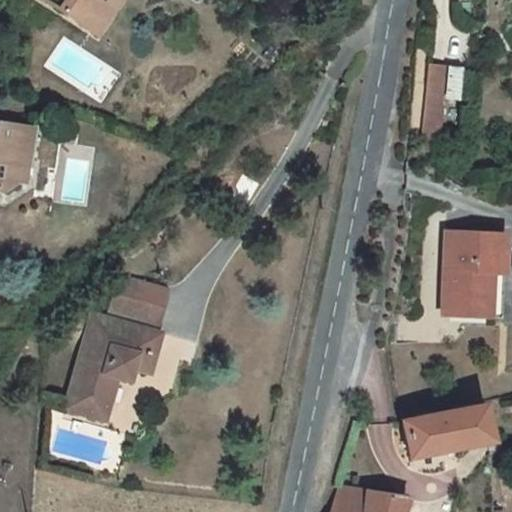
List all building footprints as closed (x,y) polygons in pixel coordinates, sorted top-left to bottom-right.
[(41,0),(42,0),(41,0),(62,0),(56,10),(87,31),(103,5),(96,0),(41,0)] [(96,0),(103,5),(87,31),(96,37),(120,0),(96,0)] [(420,150),(434,152),(445,46),(431,45),(420,150)] [(0,191),(2,192),(15,182),(18,163),(23,163),(26,161),(30,128),(0,124),(0,191)] [(15,182),(23,184),(26,161),(23,163),(18,163),(15,182)] [(443,232),(441,264),(446,264),(446,277),(441,277),(440,302),(486,305),(487,275),(501,276),(502,235),(443,232)] [(486,305),(486,318),(499,319),(501,276),(487,275),(486,305)] [(91,315),(65,409),(105,420),(116,378),(128,381),(131,370),(147,373),(159,334),(116,322),(117,315),(156,326),(166,292),(118,278),(108,312),(110,313),(108,320),(91,315)] [(440,302),(439,316),(486,318),(486,305),(440,302)] [(405,459),(489,441),(484,420),(482,412),(480,404),(396,422),(405,459)] [(482,412),(484,420),(491,419),(489,410),(482,412)] [(401,511),(405,501),(405,498),(336,486),(326,511),(401,511)]
